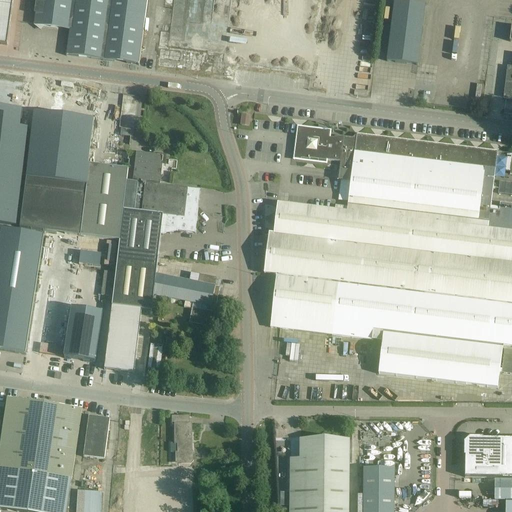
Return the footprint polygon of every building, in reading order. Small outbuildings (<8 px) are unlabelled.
[(0,0),(0,44),(7,46),(13,0),(0,0)] [(37,0),(35,25),(39,29),(41,27),(58,30),(58,27),(70,29),(70,30),(66,56),(139,65),(147,0),(37,0)] [(227,33),(208,30),(212,0),(183,0),(179,24),(174,25),(168,61),(213,68),(223,66),(225,54),(234,53),(234,47),(230,46),(227,33)] [(326,69),(333,0),(298,0),(296,22),(284,20),(283,26),(271,25),(275,32),(275,36),(280,42),(273,48),(278,48),(284,57),(284,58),(289,65),(326,69)] [(417,66),(425,6),(395,2),(387,62),(417,66)] [(511,67),(507,67),(503,100),(511,101),(511,67)] [(0,226),(16,228),(28,130),(20,129),(22,113),(0,109),(0,226)] [(250,111),(251,121),(259,121),(259,110),(250,111)] [(35,114),(26,178),(87,185),(102,123),(35,114)] [(250,117),(245,117),(242,116),(241,126),(249,127),(250,117)] [(133,138),(133,130),(121,129),(120,136),(133,138)] [(498,389),(503,347),(511,347),(511,205),(500,204),(499,208),(491,207),(497,153),(496,153),(497,152),(496,152),(496,153),(357,136),(357,135),(353,139),(336,137),(334,139),(329,138),(329,135),(327,132),(303,129),(299,132),(296,157),(298,160),(323,163),(326,160),(340,162),(339,181),(351,183),(348,208),(335,207),(335,211),(278,204),(274,234),(269,234),(264,274),(265,274),(274,275),(277,276),(272,314),(271,329),(293,331),(294,321),(333,326),(332,336),(373,341),(374,331),(384,332),(383,342),(379,375),(498,389)] [(127,182),(124,211),(143,213),(146,185),(160,187),(160,186),(163,156),(136,153),(133,183),(127,182)] [(124,211),(127,182),(128,170),(92,165),(87,185),(81,236),(120,241),(120,242),(124,211)] [(26,178),(20,229),(80,236),(87,186),(26,178)] [(143,213),(124,211),(120,242),(112,307),(142,310),(152,312),(161,234),(177,232),(195,234),(200,191),(160,186),(160,187),(146,185),(143,213)] [(0,230),(0,232),(0,350),(25,355),(44,236),(0,230)] [(215,287),(216,279),(191,274),(190,282),(165,277),(161,297),(193,304),(203,306),(204,299),(206,300),(207,296),(210,296),(210,295),(213,296),(214,295),(218,296),(220,288),(215,287)] [(212,328),(218,296),(214,295),(213,296),(210,295),(210,296),(207,296),(206,300),(204,299),(203,306),(193,304),(189,323),(212,328)] [(112,307),(104,370),(134,374),(142,310),(112,307)] [(72,309),(64,359),(95,364),(103,314),(72,309)] [(303,344),(301,344),(301,334),(292,334),(292,352),(303,352),(303,344)] [(162,347),(151,346),(148,370),(160,372),(162,347)] [(0,509),(18,511),(67,511),(72,481),(82,410),(7,399),(0,449),(0,509)] [(110,420),(89,417),(83,458),(105,460),(110,420)] [(172,453),(177,453),(177,462),(193,462),(193,453),(192,453),(192,425),(189,425),(189,417),(172,417),(172,426),(176,426),(176,444),(172,444),(172,453)] [(470,438),(464,443),(464,444),(464,457),(465,457),(465,478),(511,478),(511,439),(483,439),(483,438),(470,438)] [(290,511),(348,511),(349,441),(300,440),(300,460),(291,460),(290,511)] [(364,469),(363,511),(393,511),(394,470),(364,469)] [(494,501),(511,501),(511,480),(495,481),(494,501)]
